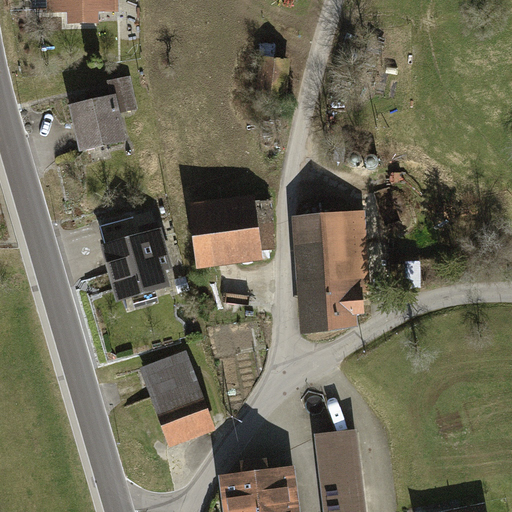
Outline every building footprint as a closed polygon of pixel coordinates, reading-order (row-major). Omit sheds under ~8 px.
[(114,0),(52,0),(52,9),(71,9),(71,21),(96,20),(96,8),(115,7),(114,0)] [(287,60),(264,57),(259,97),(281,100),(287,60)] [(114,98),(73,107),(82,149),(124,140),(118,113),(134,109),(128,80),(111,84),(114,98)] [(268,202),(192,212),(198,263),(262,255),(262,250),(274,249),(268,202)] [(366,216),(299,221),(307,332),(337,330),(352,326),(351,313),(362,312),(361,291),(357,291),(355,261),(368,261),(366,216)] [(146,237),(105,249),(120,299),(167,285),(163,270),(169,268),(157,225),(144,228),(146,237)] [(485,238),(476,241),(481,254),(490,251),(485,238)] [(404,266),(393,266),(393,283),(404,283),(404,266)] [(184,355),(146,369),(172,439),(210,425),(184,355)] [(369,511),(360,432),(318,437),(327,511),(369,511)] [(244,476),(228,478),(232,511),(297,511),(293,470),(268,473),(266,461),(242,464),(244,476)]
